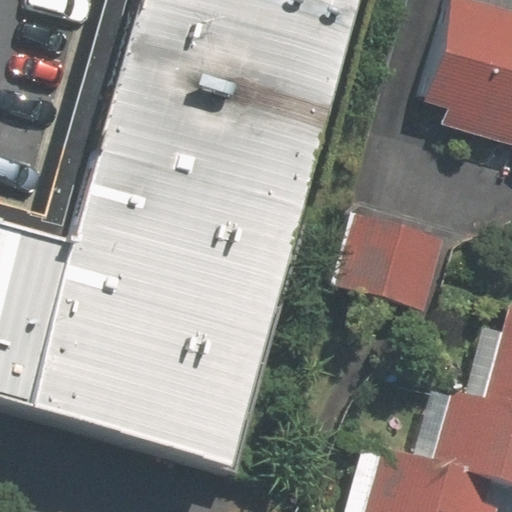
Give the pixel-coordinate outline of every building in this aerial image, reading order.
[(328,0),(113,0),(50,223),(1,394),(201,450),(328,0)] [(511,15),(511,0),(445,0),(416,103),(443,110),(438,126),(511,146),(511,15)] [(0,393),(1,394),(50,223),(0,209),(0,393)] [(346,213),(324,285),(419,314),(441,241),(346,213)] [(511,307),(507,306),(479,402),(511,411),(511,307)] [(511,411),(479,402),(448,393),(428,461),(488,478),(511,486),(511,411)] [(494,511),(496,507),(481,503),(488,478),(428,461),(380,450),(378,456),(359,451),(340,511),(494,511)]
